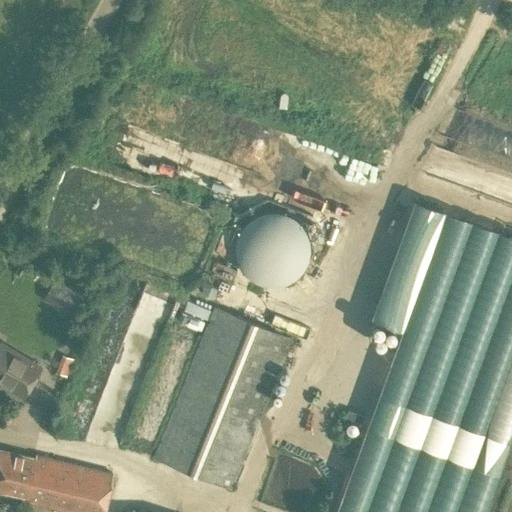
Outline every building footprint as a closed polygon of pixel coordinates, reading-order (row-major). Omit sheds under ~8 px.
[(416,124),(439,97),(427,87),(405,115),(416,124)] [(412,255),(427,260),(449,203),(433,197),(412,255)] [(236,235),(235,241),(235,248),(236,254),(238,260),(241,265),(245,270),(249,275),(255,278),(261,281),(267,282),(273,282),(280,281),(286,280),(291,277),(297,273),(301,269),(305,263),(307,257),(309,251),(309,245),(309,239),(307,233),(305,227),(301,221),(297,217),(292,213),(286,210),(280,208),(274,207),(268,208),(261,209),(255,211),(250,214),(245,219),(241,223),(238,229),(236,235)] [(197,254),(198,238),(182,238),(182,254),(197,254)] [(231,488),(293,336),(214,305),(152,457),(231,488)] [(399,336),(399,316),(385,316),(385,328),(378,328),(378,336),(399,336)] [(0,383),(22,397),(41,365),(0,341),(0,383)] [(402,429),(425,436),(435,402),(412,396),(402,429)] [(429,440),(454,445),(461,411),(437,406),(429,440)] [(477,455),(488,422),(465,414),(453,447),(477,455)] [(36,457),(0,448),(0,489),(26,496),(25,500),(75,511),(103,511),(113,472),(37,453),(36,457)]
